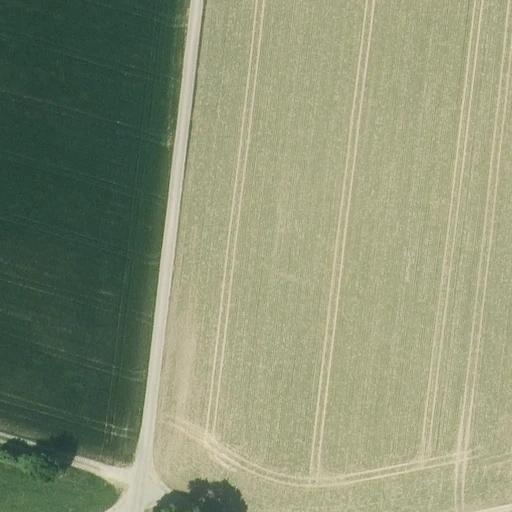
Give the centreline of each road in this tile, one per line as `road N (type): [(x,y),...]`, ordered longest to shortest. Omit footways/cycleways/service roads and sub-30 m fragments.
road 1 (track): [(195,0),(132,511)]
road 2 (track): [(0,437),(139,485)]
